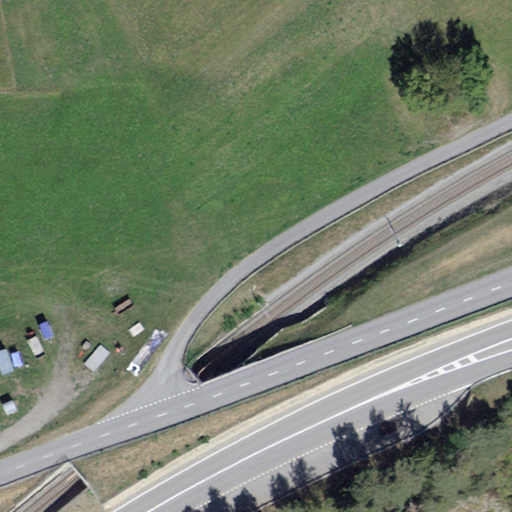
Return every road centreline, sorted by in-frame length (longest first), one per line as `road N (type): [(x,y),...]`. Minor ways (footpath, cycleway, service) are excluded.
road 1 (unclassified): [(159,414),(158,390),(174,350),(248,264),(366,192),(511,121)]
road 2 (secondary): [(148,511),(346,410),(511,345)]
road 3 (tertiary): [(159,414),(511,280)]
road 4 (tertiary): [(0,474),(159,414)]
